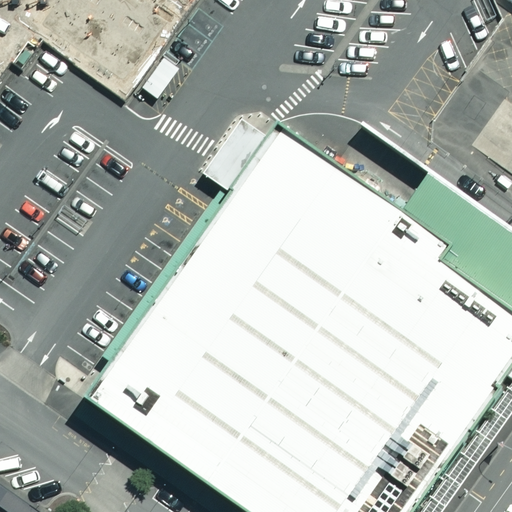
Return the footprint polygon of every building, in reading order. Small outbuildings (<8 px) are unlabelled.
[(0,0),(0,5),(3,0),(56,0),(80,18),(93,0),(159,0),(172,10),(179,0),(0,0)] [(163,45),(113,8),(72,64),(123,101),(163,45)] [(227,194),(265,140),(259,136),(241,123),(219,155),(203,177),(221,190),(227,194)] [(399,211),(280,128),(89,401),(83,409),(231,511),(419,511),(511,379),(511,231),(427,172),(399,211)] [(15,511),(0,501),(0,511),(15,511)]
